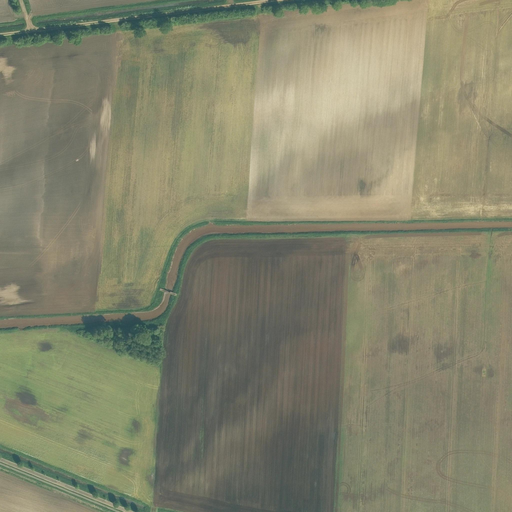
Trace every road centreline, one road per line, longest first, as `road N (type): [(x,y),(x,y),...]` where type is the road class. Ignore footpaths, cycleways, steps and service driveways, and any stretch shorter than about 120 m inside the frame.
road 1 (unclassified): [(0,31),(261,0)]
road 2 (tertiary): [(0,458),(130,511)]
